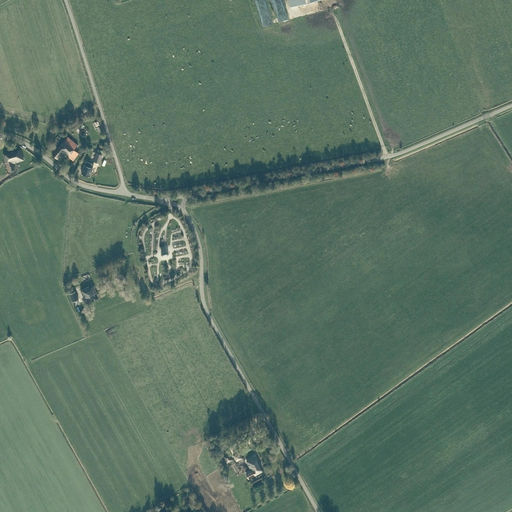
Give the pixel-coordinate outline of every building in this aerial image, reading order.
[(266,0),(254,0),(263,27),(274,24),(266,0)] [(73,160),(79,153),(74,150),(78,145),(68,137),(52,155),(57,159),(62,152),(73,160)] [(12,163),(24,160),(21,150),(4,155),(9,171),(14,170),(12,163)] [(100,164),(103,155),(97,153),(94,161),(100,164)] [(90,176),(93,168),(92,168),(94,164),(86,162),(85,165),(84,165),(82,173),(90,176)] [(87,303),(99,298),(93,286),(90,287),(89,286),(81,290),(87,303)] [(72,302),(78,299),(75,291),(69,294),(72,302)] [(236,461),(242,458),(239,451),(233,454),(236,461)] [(229,453),(223,456),(227,462),(232,459),(229,453)] [(251,469),(245,472),(249,478),(262,471),(255,457),(246,461),(251,469)]
